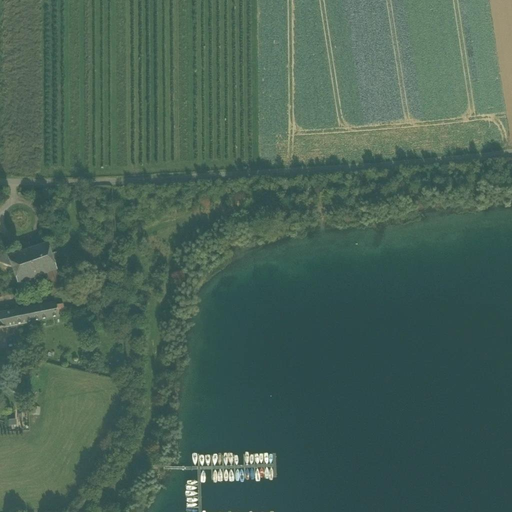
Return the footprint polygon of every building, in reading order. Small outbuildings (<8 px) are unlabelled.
[(29,250),(22,253),(25,260),(29,259),(35,278),(46,275),(57,271),(48,244),(29,250)] [(0,251),(0,263),(11,267),(8,257),(7,254),(0,251)] [(17,285),(35,278),(29,259),(25,260),(22,253),(8,257),(11,267),(17,285)] [(46,275),(48,281),(59,277),(57,271),(46,275)] [(63,292),(59,277),(48,281),(53,296),(63,292)] [(55,304),(37,307),(39,321),(58,317),(57,315),(56,306),(55,304)] [(56,306),(57,315),(65,313),(64,305),(56,306)] [(37,307),(29,309),(31,322),(39,321),(37,307)] [(29,309),(5,313),(8,327),(31,322),(29,309)]
